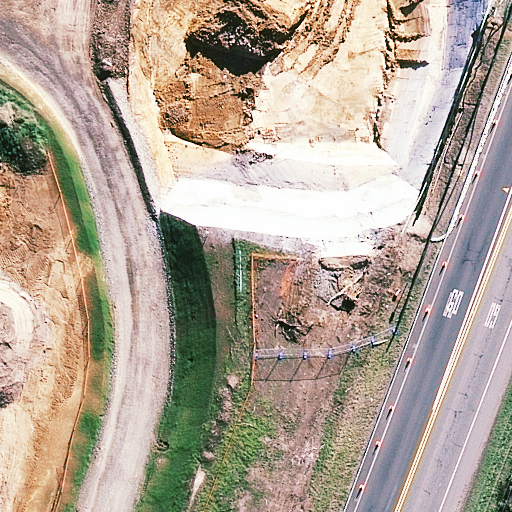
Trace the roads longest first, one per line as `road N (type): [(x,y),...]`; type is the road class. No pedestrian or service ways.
road 1 (secondary): [(194,441),(305,0)]
road 2 (residential): [(194,441),(0,395)]
